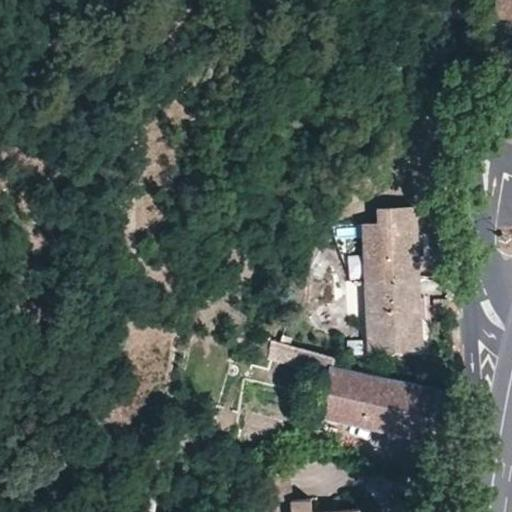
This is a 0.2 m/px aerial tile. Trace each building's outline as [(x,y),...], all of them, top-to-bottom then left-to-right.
[(497,0),(481,0),(482,15),(497,15),(497,0)] [(511,0),(497,0),(497,15),(511,15),(511,0)] [(364,224),(366,279),(417,277),(414,208),(380,209),(380,223),(364,224)] [(417,277),(366,279),(369,347),(420,345),(417,277)] [(197,284),(192,289),(199,296),(205,291),(197,284)] [(297,346),(270,340),(268,361),(294,367),(297,346)] [(331,365),(332,360),(332,356),(297,346),(294,367),(329,374),(331,365)] [(236,379),(240,378),(243,374),(244,370),(242,366),(239,363),(235,362),(231,364),(228,367),(227,371),(228,375),(232,378),(236,379)] [(329,374),(321,415),(353,421),(427,437),(437,387),(331,365),(329,374)] [(317,431),(350,438),(353,421),(321,415),(317,431)] [(291,500),(290,473),(262,475),(264,502),(277,502),(291,500)] [(310,499),(291,500),(292,511),(360,511),(360,509),(311,511),(310,499)] [(278,511),(277,502),(264,502),(252,503),(252,511),(278,511)]
